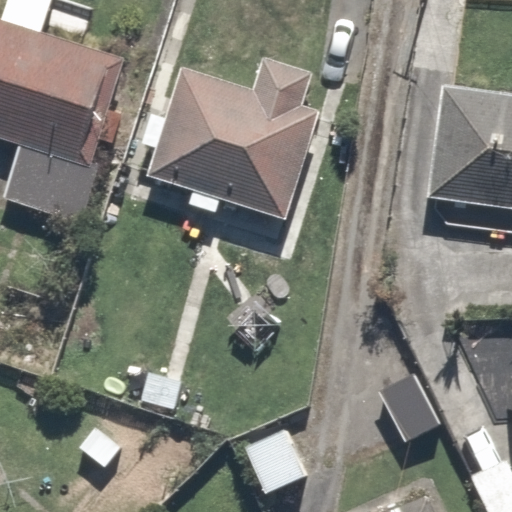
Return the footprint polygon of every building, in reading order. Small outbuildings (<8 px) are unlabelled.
[(67,1),(65,0),(10,0),(0,28),(0,144),(29,156),(13,197),(99,230),(162,65),(58,25),(67,1)] [(231,204),(299,222),(338,74),(278,59),(270,90),(192,69),(179,121),(157,115),(148,150),(169,156),(162,186),(198,195),(193,215),(226,224),(231,204)] [(511,92),(451,85),(438,210),(511,217),(511,92)] [(292,433),(249,452),(273,506),(316,488),(292,433)] [(511,511),(511,455),(473,474),(492,511),(511,511)] [(443,511),(433,487),(374,511),(443,511)]
